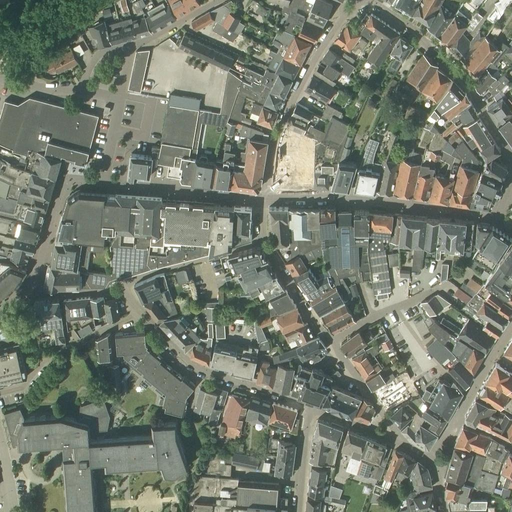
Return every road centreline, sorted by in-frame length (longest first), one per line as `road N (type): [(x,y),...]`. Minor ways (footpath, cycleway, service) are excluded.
road 1 (residential): [(263,198),(497,214),(511,178)]
road 2 (residential): [(511,155),(466,85),(419,36),(376,3),(345,6)]
road 3 (residential): [(345,6),(282,119),(263,198)]
road 4 (residential): [(140,310),(199,373),(311,408)]
road 5 (residential): [(0,393),(22,387),(37,365),(140,310)]
road 6 (residential): [(102,183),(263,198)]
road 7 (residential): [(22,293),(61,190),(72,181),(102,183)]
road 8 (residential): [(263,242),(129,280),(122,291)]
road 9 (residential): [(332,339),(401,443)]
road 10 (residential): [(332,339),(440,285)]
